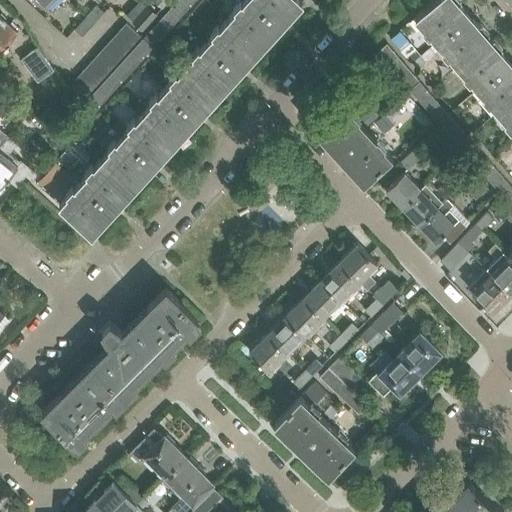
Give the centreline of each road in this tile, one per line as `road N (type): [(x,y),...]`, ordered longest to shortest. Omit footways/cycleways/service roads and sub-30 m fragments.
road 1 (residential): [(71,301),(142,251),(271,109)]
road 2 (residential): [(176,379),(355,199)]
road 3 (residential): [(511,361),(355,199)]
road 4 (residential): [(314,511),(176,379)]
road 5 (residential): [(46,507),(176,379)]
road 6 (residential): [(368,511),(486,394)]
road 7 (residential): [(271,109),(370,0)]
road 8 (residential): [(355,199),(271,109)]
